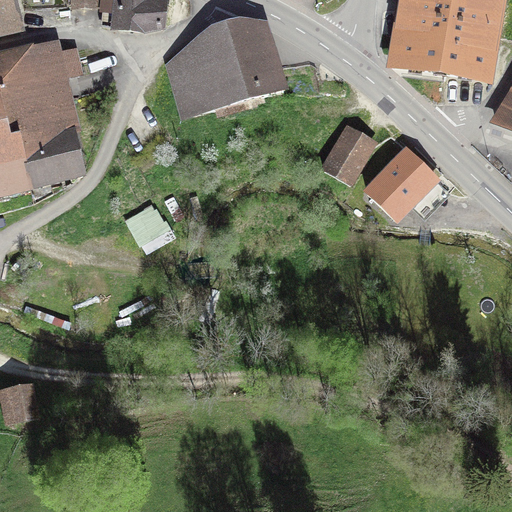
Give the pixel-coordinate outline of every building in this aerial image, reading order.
[(12,0),(0,0),(0,35),(20,31),(12,0)] [(95,7),(94,0),(73,0),(74,8),(95,7)] [(144,33),(161,29),(164,4),(154,3),(154,0),(144,0),(144,2),(126,0),(120,0),(117,30),(144,33)] [(403,0),(392,68),(488,81),(500,0),(403,0)] [(275,60),(273,61),(263,28),(236,24),(214,29),(177,60),(192,115),(214,111),(254,101),(256,104),(260,105),(263,103),(263,98),(284,93),(275,60)] [(52,45),(0,58),(0,102),(9,142),(20,140),(30,190),(82,176),(59,76),(76,72),(72,57),(56,61),(52,45)] [(511,93),(495,121),(511,127),(511,93)] [(20,140),(9,142),(0,102),(0,196),(30,190),(20,140)] [(322,170),(349,186),(373,149),(346,133),(322,170)] [(374,160),(360,185),(367,189),(402,152),(391,141),(374,160)] [(405,159),(370,195),(397,221),(431,185),(405,159)] [(152,205),(127,220),(142,244),(166,229),(152,205)] [(8,425),(36,420),(30,389),(3,394),(8,425)]
